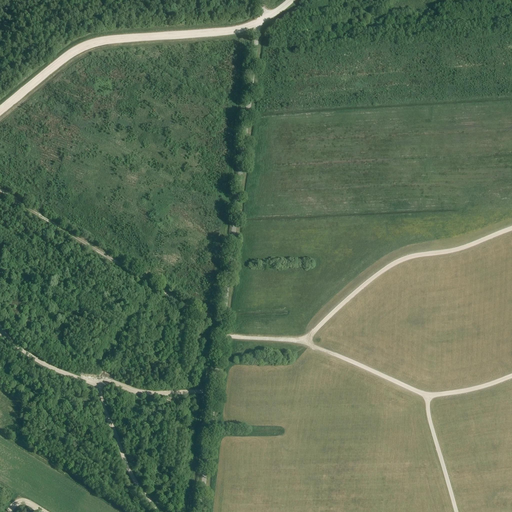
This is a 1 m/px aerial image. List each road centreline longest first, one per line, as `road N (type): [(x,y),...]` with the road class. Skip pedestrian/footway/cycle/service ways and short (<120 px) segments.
road 1 (track): [(511,229),(403,259),(301,340),(221,336)]
road 2 (track): [(0,110),(86,45),(258,22)]
road 3 (track): [(0,328),(49,367),(94,381),(129,470),(159,511)]
road 4 (track): [(301,340),(428,395),(511,375)]
road 5 (track): [(215,391),(145,393),(94,381)]
road 6 (track): [(456,511),(428,395)]
